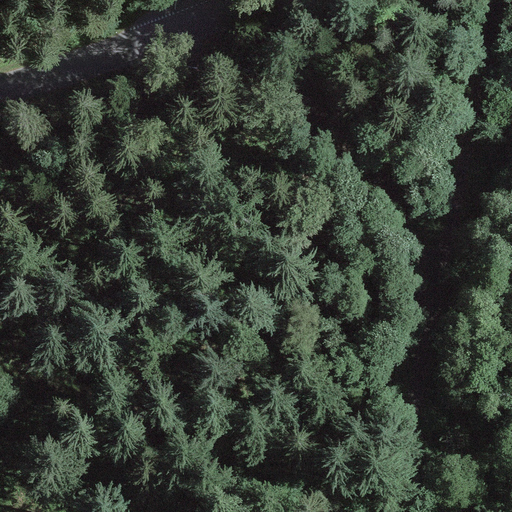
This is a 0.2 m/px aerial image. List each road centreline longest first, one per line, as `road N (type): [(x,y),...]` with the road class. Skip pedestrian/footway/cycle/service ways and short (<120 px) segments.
road 1 (track): [(397,511),(436,234),(499,0)]
road 2 (track): [(436,234),(326,137),(165,16)]
road 3 (tertiary): [(165,16),(0,75)]
